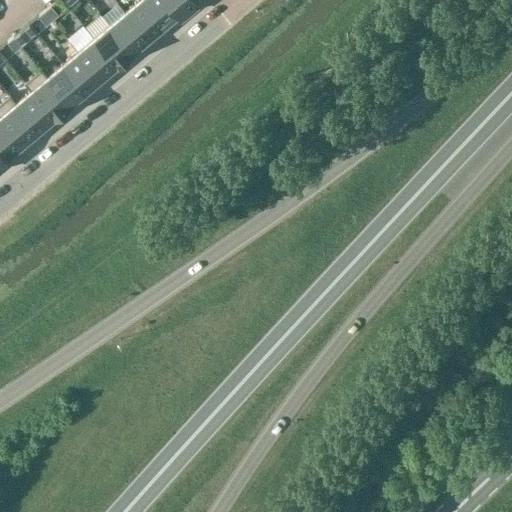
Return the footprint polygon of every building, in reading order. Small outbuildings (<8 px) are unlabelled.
[(142,0),(136,0),(124,10),(147,38),(163,24),(142,0)] [(142,0),(163,24),(178,12),(167,0),(142,0)] [(167,0),(178,12),(181,16),(198,2),(196,0),(167,0)] [(50,5),(44,10),(52,20),(58,15),(50,5)] [(44,10),(38,15),(46,25),(52,20),(44,10)] [(124,10),(109,23),(132,51),(147,38),(124,10)] [(109,23),(93,36),(116,64),(132,51),(109,23)] [(19,32),(13,37),(21,46),(27,41),(19,32)] [(93,36),(77,50),(100,77),(116,64),(93,36)] [(13,37),(7,42),(15,51),(21,46),(13,37)] [(77,50),(62,63),(85,90),(100,77),(77,50)] [(47,75),(46,76),(69,103),(85,90),(62,63),(47,75)] [(30,89),(31,89),(54,116),(69,103),(46,76),(47,75),(41,68),(24,82),(30,89)] [(30,89),(16,101),(15,102),(38,129),(54,116),(31,89),(30,89)] [(0,115),(22,142),(38,129),(15,102),(16,101),(10,94),(0,101),(0,115)] [(0,115),(0,146),(7,155),(22,142),(0,115)] [(0,146),(0,167),(10,159),(7,155),(0,146)]
